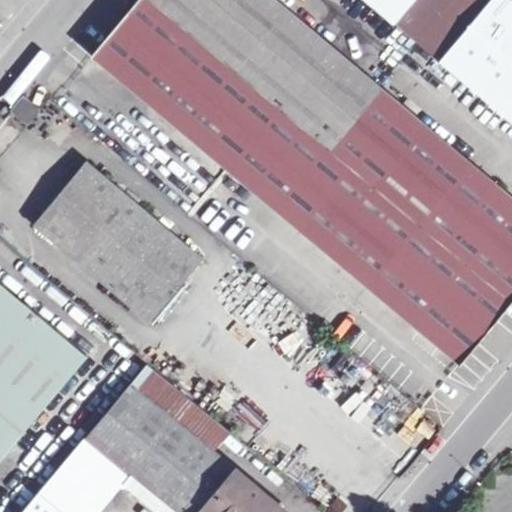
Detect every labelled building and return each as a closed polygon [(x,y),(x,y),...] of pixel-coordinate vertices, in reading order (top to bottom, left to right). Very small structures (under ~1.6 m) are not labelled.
[(511,197),(275,0),(139,0),(93,56),(462,363),(488,331),(511,303),(511,197)] [(369,0),(417,40),(450,0),(369,0)] [(511,0),(450,0),(417,40),(511,119),(511,0)] [(40,110),(24,96),(12,111),(28,124),(40,110)] [(88,162),(35,225),(152,322),(204,258),(88,162)] [(0,282),(0,448),(17,429),(84,353),(0,282)] [(214,451),(229,432),(148,363),(131,382),(214,451)] [(214,451),(131,382),(85,436),(129,473),(177,511),(197,511),(235,468),(214,451)] [(129,473),(85,436),(57,469),(101,506),(129,473)] [(287,511),(235,468),(197,511),(287,511)] [(95,511),(101,506),(57,469),(37,493),(39,494),(60,511),(95,511)] [(339,489),(327,511),(363,511),(368,504),(339,489)] [(60,511),(39,494),(22,511),(60,511)]
